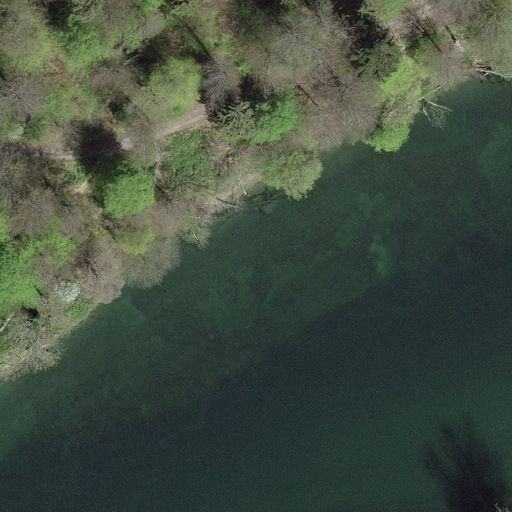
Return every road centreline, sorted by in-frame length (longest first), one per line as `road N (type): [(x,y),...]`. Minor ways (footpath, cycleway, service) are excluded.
road 1 (track): [(453,0),(175,130)]
road 2 (track): [(175,130),(98,151),(0,148)]
